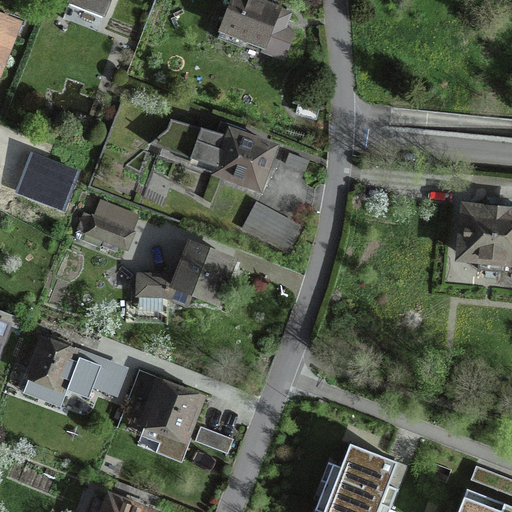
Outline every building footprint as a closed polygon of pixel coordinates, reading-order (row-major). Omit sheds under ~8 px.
[(109,0),(69,0),(69,1),(104,15),(109,0)] [(291,14),(253,0),(232,0),(218,39),(242,48),(245,39),(264,47),(263,50),(284,58),(294,33),(285,29),(291,14)] [(18,22),(2,16),(0,15),(0,68),(0,69),(18,22)] [(220,122),(216,133),(171,120),(167,130),(150,143),(205,163),(204,167),(217,172),(258,187),(272,148),(253,141),(255,135),(220,122)] [(76,170),(33,154),(19,192),(62,208),(76,170)] [(263,202),(250,225),(289,246),(301,223),(263,202)] [(511,209),(468,205),(468,210),(467,210),(462,255),(479,257),(478,269),(504,272),(505,260),(511,260),(511,209)] [(73,227),(121,246),(127,231),(79,212),(73,227)] [(138,295),(165,295),(186,303),(192,294),(215,303),(222,283),(225,284),(231,267),(229,266),(232,259),(191,243),(176,280),(167,277),(139,276),(138,295)] [(0,346),(8,325),(18,329),(22,319),(0,310),(0,346)] [(77,362),(71,359),(74,353),(68,351),(71,345),(50,337),(48,343),(43,341),(29,376),(89,398),(101,365),(79,357),(77,362)] [(145,422),(164,429),(155,452),(182,462),(191,437),(184,435),(197,400),(160,385),(145,422)] [(227,453),(233,439),(200,426),(195,441),(227,453)] [(398,489),(389,485),(397,462),(350,444),(329,499),(326,506),(331,508),(341,511),(378,511),(382,503),(391,507),(398,489)] [(511,511),(511,506),(467,489),(458,511),(511,511)] [(147,511),(110,497),(104,511),(147,511)]
